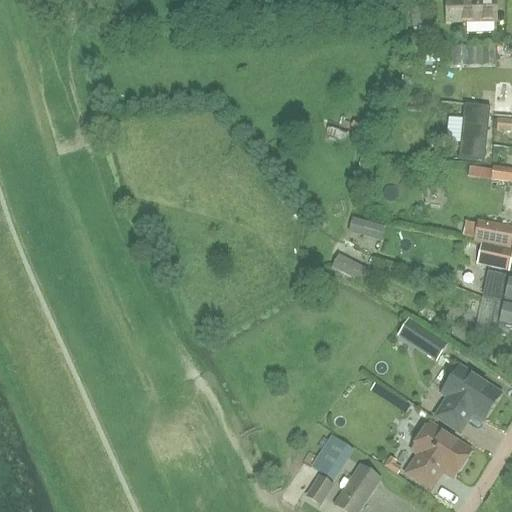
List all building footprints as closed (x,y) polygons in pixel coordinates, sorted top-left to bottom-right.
[(495,23),(496,23),(494,0),(458,0),(458,8),(446,8),(446,24),(466,24),(466,34),(494,33),(494,34),(495,34),(495,23)] [(434,44),(430,7),(409,9),(413,45),(434,44)] [(466,45),(466,49),(450,49),(450,68),(473,68),(495,67),(494,45),(487,45),(466,45)] [(489,108),(464,105),(458,160),(484,163),(489,108)] [(511,120),(511,121),(511,119),(496,118),(495,132),(511,133),(511,132),(511,120)] [(344,136),(346,130),(328,124),(326,129),(325,134),(324,136),(325,136),(342,142),(344,136)] [(504,182),(506,168),(494,166),(492,180),(504,182)] [(469,167),(467,178),(476,179),(477,168),(469,167)] [(339,232),(373,244),(380,226),(346,213),(339,232)] [(509,246),(511,232),(511,231),(476,224),(463,221),(461,237),(509,246)] [(507,273),(510,263),(511,251),(511,250),(480,244),(475,265),(507,273)] [(368,271),(338,255),(331,269),(361,284),(368,271)] [(466,269),(463,279),(480,284),(483,273),(466,269)] [(496,302),(511,305),(511,279),(502,277),(496,302)] [(443,292),(470,295),(469,314),(483,315),(486,284),(444,280),(443,292)] [(418,295),(415,303),(433,311),(437,303),(418,295)] [(511,305),(496,302),(489,334),(508,338),(509,332),(511,332),(511,305)] [(416,346),(435,359),(446,342),(426,330),(416,346)] [(511,364),(509,363),(503,371),(511,377),(511,364)] [(437,418),(459,432),(471,413),(482,421),(498,396),(460,370),(455,375),(450,377),(445,384),(446,389),(443,395),(449,399),(437,418)] [(407,475),(429,489),(441,470),(452,478),(468,453),(429,427),(425,433),(420,434),(416,441),(417,446),(413,452),(420,456),(407,475)] [(354,451),(330,436),(325,445),(348,459),(354,451)] [(340,472),(317,457),(311,467),(334,481),(340,472)] [(320,509),(334,488),(319,477),(305,499),(320,509)] [(353,479),(335,506),(343,511),(357,511),(371,492),(353,479)]
